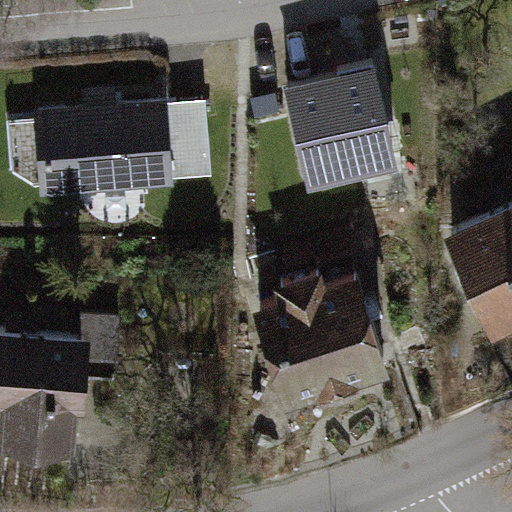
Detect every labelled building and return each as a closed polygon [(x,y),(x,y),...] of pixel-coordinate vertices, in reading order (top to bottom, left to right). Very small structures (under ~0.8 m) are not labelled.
[(195,51),(65,52),(66,189),(223,188),(223,99),(196,99),(195,51)] [(378,54),(288,75),(311,176),(401,155),(378,54)] [(511,207),(465,229),(511,329),(511,207)] [(380,254),(269,296),(314,415),(425,372),(380,254)] [(0,290),(0,407),(23,408),(23,455),(132,455),(132,423),(153,423),(153,290),(0,290)]
